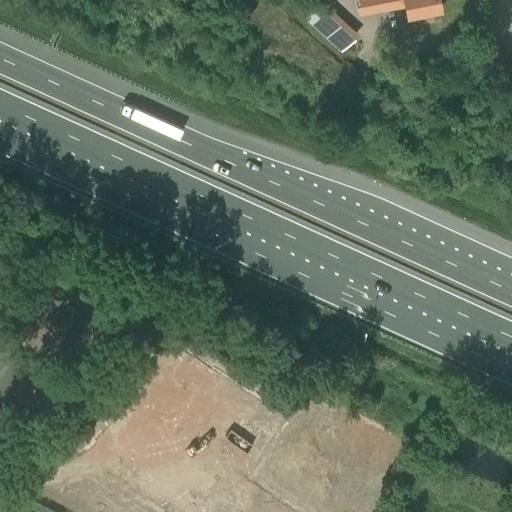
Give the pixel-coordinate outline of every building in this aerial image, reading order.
[(314,0),(308,0),(297,13),(341,53),(355,37),(314,0)] [(355,0),(359,15),(394,9),(405,7),(407,16),(441,9),(439,0),(355,0)] [(0,404),(26,369),(28,365),(0,344),(0,404)] [(0,449),(8,453),(12,445),(1,439),(0,441),(0,449)] [(8,511),(0,503),(0,511),(8,511)]
